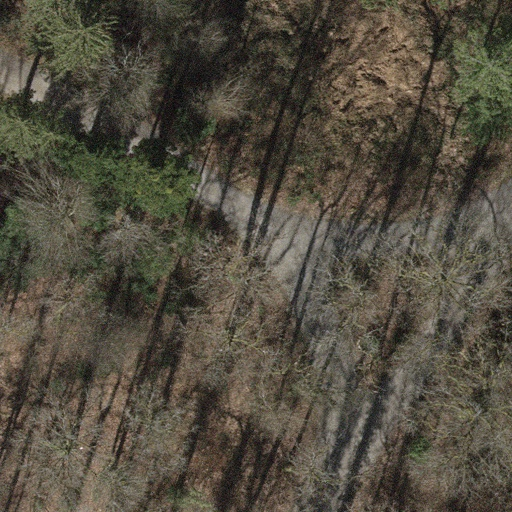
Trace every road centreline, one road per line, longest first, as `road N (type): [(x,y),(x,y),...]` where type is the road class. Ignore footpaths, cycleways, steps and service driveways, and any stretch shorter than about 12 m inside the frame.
road 1 (track): [(511,192),(455,230),(365,246),(271,222),(0,78)]
road 2 (track): [(326,511),(511,223)]
road 3 (track): [(271,222),(337,376),(347,480)]
